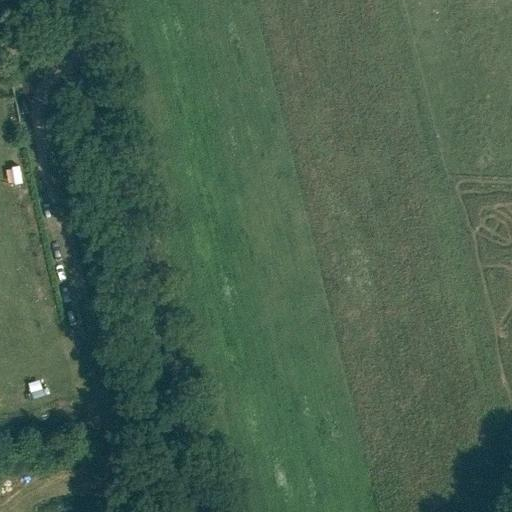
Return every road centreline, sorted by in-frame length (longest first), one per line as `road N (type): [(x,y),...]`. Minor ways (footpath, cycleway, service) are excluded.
road 1 (unclassified): [(205,511),(82,0)]
road 2 (track): [(99,69),(71,76),(135,384),(94,390)]
